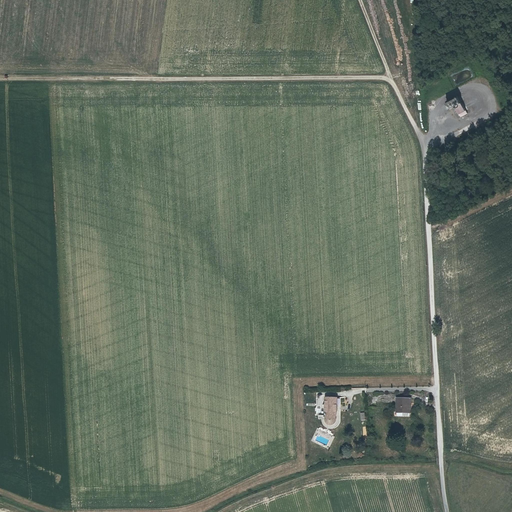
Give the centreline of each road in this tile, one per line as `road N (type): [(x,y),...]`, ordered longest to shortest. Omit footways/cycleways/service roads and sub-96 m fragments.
road 1 (track): [(0,80),(392,83),(427,141),(432,173),(435,384)]
road 2 (unclassified): [(435,384),(446,511)]
